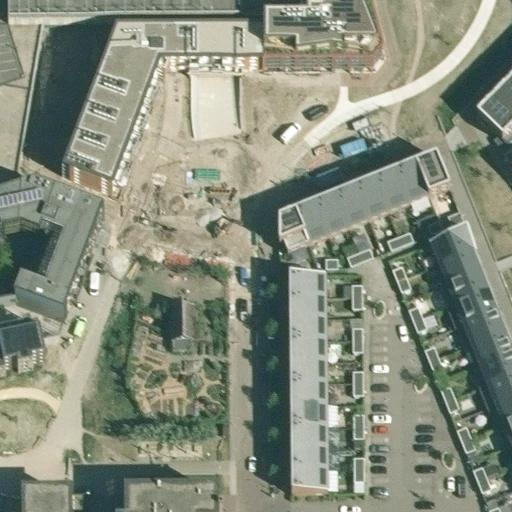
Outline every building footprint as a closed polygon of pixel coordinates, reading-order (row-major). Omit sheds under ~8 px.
[(0,0),(0,194),(16,192),(19,170),(43,30),(8,30),(8,17),(7,0),(0,0)] [(7,0),(8,17),(8,30),(43,30),(62,30),(88,30),(95,30),(191,30),(191,39),(191,46),(241,45),(241,29),(263,29),(299,29),(299,27),(298,0),(7,0)] [(263,29),(263,38),(264,38),(264,45),(264,73),(334,73),(347,73),(372,73),(382,60),(366,0),(298,0),(299,27),(299,29),(263,29)] [(124,39),(69,182),(112,198),(160,73),(191,73),(241,73),(264,73),(264,45),(241,45),(191,46),(191,39),(124,39)] [(492,103),(511,122),(511,92),(507,88),(492,103)] [(507,149),(511,143),(511,122),(492,103),(491,104),(490,104),(476,118),(485,133),(488,131),(507,149)] [(511,152),(503,158),(509,167),(511,164),(511,152)] [(417,167),(431,200),(449,193),(436,160),(417,167)] [(417,167),(397,175),(411,208),(431,200),(417,167)] [(391,216),(411,208),(397,175),(377,183),(391,216)] [(357,191),(371,224),(391,216),(377,183),(357,191)] [(371,224),(357,191),(337,199),(350,232),(371,224)] [(0,309),(15,307),(64,325),(103,220),(34,195),(0,205),(0,309)] [(317,207),(330,240),(350,232),(337,199),(317,207)] [(330,240),(317,207),(297,215),(310,248),(330,240)] [(287,257),(310,248),(297,215),(279,222),(279,248),(283,246),(287,257)] [(459,216),(448,221),(451,230),(462,226),(459,216)] [(438,226),(427,230),(431,239),(442,235),(438,226)] [(434,270),(434,271),(474,254),(466,233),(430,248),(438,268),(434,270)] [(409,237),(398,241),(402,250),(413,246),(409,237)] [(402,250),(398,241),(387,246),(391,255),(402,250)] [(369,253),(358,258),(362,267),(373,262),(369,253)] [(440,292),(480,275),(473,256),(475,255),(474,254),(434,271),(442,290),(440,291),(440,292)] [(350,271),(362,267),(358,258),(347,262),(350,271)] [(336,264),(325,264),(324,274),(336,274),(336,264)] [(157,269),(150,268),(145,305),(153,306),(157,269)] [(290,279),(302,279),(302,270),(290,270),(290,279)] [(392,274),(397,286),(406,282),(401,271),(392,274)] [(488,296),(480,275),(440,292),(448,311),(446,312),(488,296)] [(325,303),(325,280),(311,280),(299,280),(289,281),(289,303),(325,303)] [(410,293),(406,282),(397,286),(401,297),(410,293)] [(352,301),(362,301),(362,290),(352,290),(352,301)] [(454,332),(496,316),(488,296),(446,312),(454,332)] [(362,301),(352,301),(352,313),(362,313),(362,301)] [(289,324),(325,324),(325,303),(289,303),(289,324)] [(173,355),(190,355),(190,344),(194,344),(193,312),(188,312),(186,310),(178,310),(176,312),(171,313),(172,345),(173,345),(173,355)] [(413,326),(422,322),(417,311),(408,315),(413,326)] [(457,332),(464,352),(504,336),(496,316),(454,332),(454,333),(457,332)] [(422,322),(413,326),(417,337),(426,333),(422,322)] [(289,346),(325,346),(325,324),(289,324),(289,346)] [(352,345),(362,345),(362,333),(352,333),(352,345)] [(511,355),(511,354),(504,336),(464,352),(465,353),(467,352),(474,370),(472,371),(472,372),(511,355)] [(36,341),(0,347),(0,378),(1,378),(0,373),(0,372),(13,370),(14,376),(41,371),(36,341)] [(362,345),(352,345),(352,356),(362,356),(362,345)] [(289,367),(325,367),(325,346),(289,346),(289,367)] [(429,366),(438,362),(433,351),(424,355),(429,366)] [(478,392),(478,393),(511,379),(511,355),(472,372),(480,391),(478,392)] [(438,362),(429,366),(433,377),(442,373),(438,362)] [(325,367),(289,367),(290,389),(326,388),(325,367)] [(353,376),(353,388),(363,388),(362,376),(353,376)] [(486,413),(511,402),(511,379),(478,393),(486,413)] [(326,388),(290,389),(290,410),(326,410),(326,388)] [(363,400),(363,388),(353,388),(353,400),(363,400)] [(441,395),(445,406),(454,402),(450,391),(441,395)] [(458,413),(454,402),(445,406),(449,417),(458,413)] [(511,402),(486,413),(494,433),(511,425),(511,402)] [(290,410),(290,431),(326,431),(326,410),(290,410)] [(353,431),(363,431),(363,419),(353,419),(353,431)] [(511,425),(494,433),(495,434),(497,433),(505,452),(511,448),(511,425)] [(326,431),(290,431),(290,453),(326,452),(326,431)] [(363,443),(363,431),(353,431),(353,443),(363,443)] [(461,446),(470,442),(466,431),(457,435),(461,446)] [(470,442),(461,446),(465,457),(474,453),(470,442)] [(326,452),(290,453),(290,474),(326,474),(326,452)] [(354,474),(363,474),(363,462),(354,462),(354,474)] [(477,486),(486,483),(482,472),(473,475),(477,486)] [(326,474),(290,474),(290,496),(326,496),(326,474)] [(363,486),(363,474),(354,474),(354,486),(363,486)] [(491,494),(486,483),(477,486),(481,497),(491,494)] [(218,511),(218,496),(201,496),(125,496),(125,511),(82,511),(82,499),(69,499),(24,499),(23,511),(218,511)]
